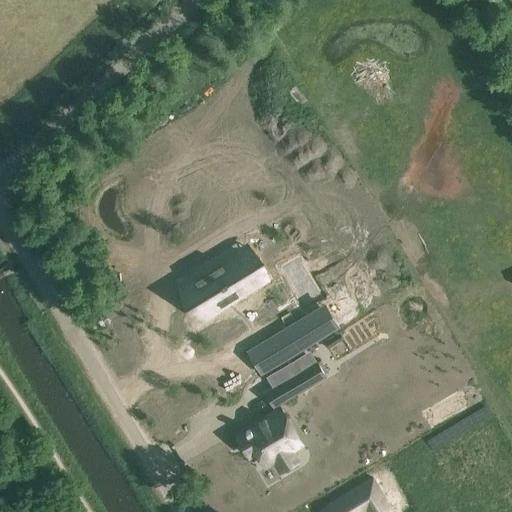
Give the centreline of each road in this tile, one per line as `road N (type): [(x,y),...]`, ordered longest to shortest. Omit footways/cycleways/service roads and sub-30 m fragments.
road 1 (unclassified): [(179,511),(0,214)]
road 2 (unclassified): [(0,175),(192,0)]
